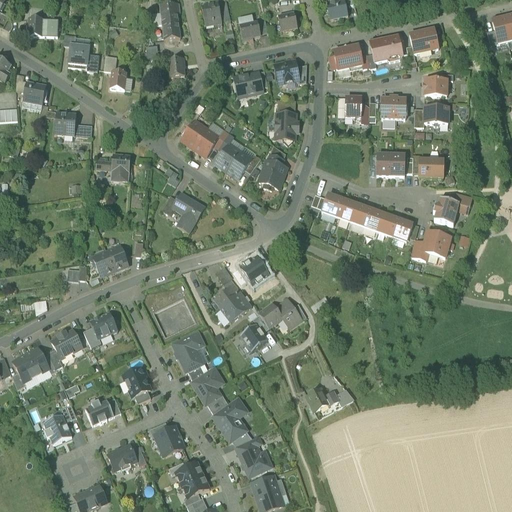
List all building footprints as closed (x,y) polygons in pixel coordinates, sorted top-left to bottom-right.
[(327,8),(326,8),(323,8),(326,17),(328,17),(330,25),(331,25),(330,24),(347,20),(347,21),(348,21),(346,11),(344,4),(343,2),(340,3),(339,0),(326,0),(328,8),(327,8)] [(345,0),(346,4),(348,10),(354,9),(351,0),(345,0)] [(160,9),(162,27),(178,26),(177,17),(180,17),(179,7),(160,9)] [(205,30),(214,28),(213,24),(221,23),(218,7),(209,9),(201,10),(205,30)] [(0,16),(0,29),(10,36),(12,31),(12,23),(0,16)] [(278,20),(282,36),(298,32),(294,17),(278,20)] [(511,21),(511,20),(502,22),(508,46),(511,44),(511,21)] [(43,41),(43,25),(43,23),(29,22),(28,40),(43,41)] [(498,48),(508,46),(502,22),(492,25),(498,48)] [(224,24),(226,36),(233,35),(231,23),(224,24)] [(258,26),(260,39),(268,38),(265,24),(258,26)] [(58,25),(50,25),(50,41),(58,41),(58,25)] [(180,43),(178,26),(162,27),(164,45),(180,43)] [(240,30),(243,46),(249,44),(248,43),(261,40),(260,39),(258,26),(254,27),(240,30)] [(409,39),(412,50),(414,59),(420,57),(428,55),(438,53),(434,34),(409,39)] [(65,47),(77,47),(77,38),(65,38),(65,47)] [(373,58),(375,67),(386,65),(389,66),(400,64),(402,61),(398,42),(386,44),(383,43),(381,45),(370,48),(373,58)] [(83,68),(87,68),(88,59),(89,50),(71,48),(68,69),(81,71),(83,68)] [(334,56),(335,60),(338,73),(338,75),(349,73),(348,70),(354,69),(354,72),(362,70),(361,63),(361,61),(360,57),(359,57),(358,50),(347,53),(342,54),(334,56)] [(406,52),(410,68),(415,66),(414,59),(412,50),(406,52)] [(369,72),(370,73),(376,72),(375,67),(373,58),(367,60),(369,72)] [(89,59),(88,59),(87,68),(87,71),(87,74),(97,76),(99,60),(89,59)] [(112,75),(114,75),(116,60),(106,59),(104,74),(112,75)] [(332,74),(338,73),(335,60),(329,61),(332,74)] [(362,70),(363,73),(369,72),(367,60),(361,61),(361,63),(362,70)] [(0,84),(5,88),(11,79),(7,76),(12,69),(0,62),(0,84)] [(168,73),(169,82),(185,80),(184,72),(184,68),(184,62),(167,64),(168,73)] [(274,69),(279,89),(297,85),(299,84),(297,72),(295,65),(274,69)] [(297,85),(298,89),(306,87),(307,69),(297,72),(299,84),(297,85)] [(116,93),(124,94),(124,93),(126,82),(126,77),(114,75),(112,75),(110,92),(111,92),(111,93),(116,93)] [(264,76),(259,77),(262,93),(268,91),(264,76)] [(256,94),(262,93),(259,77),(253,78),(256,94)] [(16,95),(21,96),(23,85),(24,80),(17,78),(16,92),(16,95)] [(234,82),(238,99),(243,98),(247,100),(257,98),(256,94),(253,78),(234,82)] [(425,100),(447,101),(447,85),(435,85),(425,84),(425,90),(424,90),(424,95),(425,95),(425,100)] [(24,105),(30,107),(42,109),(42,110),(43,109),(46,90),(46,89),(45,90),(32,87),(23,85),(21,96),(25,96),(23,106),(24,105)] [(345,122),(353,122),(361,123),(361,112),(361,103),(345,102),(345,122)] [(381,123),(396,123),(396,104),(390,103),(381,103),(381,123)] [(277,118),(295,119),(296,105),(278,104),(277,118)] [(397,104),(396,104),(396,123),(405,124),(405,118),(407,118),(407,110),(405,110),(405,105),(406,104),(397,104)] [(41,115),(42,110),(42,109),(30,107),(29,113),(41,115)] [(49,110),(43,109),(42,110),(41,121),(46,122),(49,110)] [(17,112),(0,113),(0,125),(18,124),(17,112)] [(369,127),(369,120),(369,113),(361,112),(361,123),(361,127),(369,127)] [(434,130),(438,130),(440,128),(448,128),(448,113),(424,112),(424,114),(424,128),(432,128),(434,130)] [(414,131),(424,132),(424,128),(424,114),(414,113),(414,131)] [(55,139),(75,140),(76,129),(76,119),(76,120),(63,119),(63,118),(56,117),(55,139)] [(283,146),(288,150),(293,146),(293,145),(295,145),(295,137),(298,137),(299,127),(295,126),(296,119),(295,119),(277,118),(276,126),(275,126),(275,136),(276,136),(275,144),(283,144),(283,146)] [(188,147),(195,152),(208,134),(195,125),(181,145),(187,148),(188,147)] [(75,140),(91,142),(92,130),(76,129),(75,140)] [(194,153),(206,161),(213,150),(219,141),(208,134),(195,152),(194,153)] [(213,150),(218,153),(229,138),(224,135),(219,141),(213,150)] [(234,142),(229,138),(218,153),(223,157),(229,148),(234,142)] [(222,171),(228,175),(241,156),(229,148),(223,157),(215,168),(221,172),(222,171)] [(270,159),(283,164),(286,158),(273,150),(270,159)] [(227,176),(238,184),(245,174),(251,164),(241,156),(228,175),(227,176)] [(113,166),(112,175),(129,176),(130,161),(124,161),(124,160),(113,159),(113,166)] [(245,174),(250,177),(260,163),(255,159),(251,164),(245,174)] [(263,191),(272,194),(273,191),(279,193),(286,172),(281,170),(283,164),(270,159),(268,165),(266,165),(259,186),(265,188),(263,191)] [(369,180),(376,180),(377,159),(371,159),(371,169),(369,169),(369,180)] [(376,180),(390,180),(391,159),(377,159),(376,180)] [(405,159),(391,159),(390,180),(404,181),(405,159)] [(96,173),(112,175),(113,166),(105,165),(105,162),(99,162),(99,165),(97,165),(96,173)] [(419,182),(443,182),(443,165),(419,164),(419,178),(419,182)] [(169,171),(167,178),(170,179),(168,186),(178,189),(180,183),(177,182),(179,174),(169,171)] [(128,187),(129,176),(112,175),(111,185),(128,187)] [(459,208),(469,211),(472,202),(455,197),(452,206),(459,208)] [(179,232),(188,238),(195,226),(196,227),(205,213),(181,198),(177,205),(172,212),(175,214),(186,220),(179,232)] [(331,217),(336,219),(342,203),(328,198),(326,203),(322,214),(322,216),(330,219),(331,217)] [(311,210),(317,212),(321,201),(315,199),(311,210)] [(162,215),(171,221),(175,214),(172,212),(177,205),(170,201),(162,215)] [(326,203),(321,201),(317,212),(322,214),(326,203)] [(434,225),(453,230),(457,214),(459,208),(452,206),(440,202),(438,210),(435,209),(433,217),(436,217),(434,225)] [(341,223),(350,226),(356,208),(342,203),(336,219),(342,221),(341,223)] [(359,227),(365,229),(370,213),(356,208),(350,226),(358,229),(359,227)] [(459,208),(457,214),(468,217),(469,211),(459,208)] [(370,234),(378,237),(385,218),(370,213),(365,229),(370,231),(370,234)] [(387,237),(393,240),(399,223),(385,218),(378,237),(386,240),(387,237)] [(413,228),(399,223),(393,240),(399,242),(398,244),(406,247),(408,242),(413,228)] [(408,242),(415,244),(419,231),(413,228),(408,242)] [(428,257),(445,262),(450,243),(427,236),(424,247),(422,256),(428,257)] [(460,245),(468,247),(469,241),(462,238),(460,245)] [(424,247),(415,244),(410,261),(426,265),(428,257),(422,256),(424,247)] [(135,261),(142,261),(143,247),(136,247),(135,261)] [(120,250),(107,256),(114,276),(128,270),(120,250)] [(101,281),(114,276),(107,256),(95,261),(93,262),(94,264),(93,266),(95,272),(97,273),(101,281)] [(216,277),(223,288),(231,283),(223,272),(216,277)] [(67,284),(79,285),(80,274),(68,273),(67,284)] [(223,288),(226,293),(233,287),(231,283),(223,288)] [(214,303),(220,311),(240,295),(233,287),(226,293),(214,303)] [(252,311),(240,295),(220,311),(232,326),(252,311)] [(327,300),(311,309),(315,315),(330,306),(327,300)] [(34,305),(35,316),(48,315),(47,303),(34,305)] [(282,322),(290,333),(302,324),(294,312),(288,303),(275,312),(273,308),(259,318),(260,318),(269,331),(282,322)] [(294,312),(302,324),(306,321),(298,309),(294,312)] [(92,332),(98,344),(100,344),(118,335),(110,317),(89,326),(92,332)] [(252,323),(256,328),(263,337),(269,332),(269,331),(260,318),(252,323)] [(256,328),(240,340),(245,347),(251,355),(251,356),(268,344),(263,337),(256,328)] [(98,344),(92,332),(83,336),(91,352),(101,347),(100,344),(98,344)] [(56,354),(61,363),(82,352),(73,334),(66,338),(65,336),(57,340),(58,342),(51,346),(56,354)] [(197,336),(172,348),(186,376),(188,375),(200,369),(203,368),(196,353),(204,350),(197,336)] [(244,359),(251,355),(245,347),(238,351),(244,359)] [(38,353),(25,359),(36,380),(48,373),(49,373),(44,362),(38,353)] [(49,360),(56,374),(62,371),(59,364),(61,363),(56,354),(48,358),(49,360)] [(24,386),(36,380),(25,359),(13,366),(18,377),(23,387),(24,386)] [(49,360),(44,362),(49,373),(48,373),(51,379),(57,375),(56,374),(49,360)] [(0,365),(0,373),(4,382),(11,378),(4,363),(0,365)] [(188,375),(192,385),(204,378),(200,369),(188,375)] [(192,385),(191,386),(205,409),(207,408),(221,399),(216,391),(213,387),(220,382),(221,382),(214,371),(204,378),(192,385)] [(135,379),(124,383),(132,402),(135,401),(148,395),(151,394),(145,380),(146,379),(143,372),(133,376),(135,379)] [(23,387),(18,377),(12,380),(18,394),(26,390),(24,386),(23,387)] [(213,387),(216,391),(223,387),(220,382),(213,387)] [(66,393),(69,401),(81,395),(78,388),(66,393)] [(336,400),(334,396),(325,401),(324,401),(320,393),(307,400),(311,408),(315,416),(328,408),(329,410),(338,405),(336,400)] [(148,395),(135,401),(138,408),(151,403),(148,395)] [(347,395),(342,397),(336,400),(338,405),(341,410),(348,407),(347,406),(354,403),(347,395)] [(207,408),(214,419),(229,408),(222,398),(221,399),(207,408)] [(214,419),(212,420),(230,446),(232,445),(246,435),(247,435),(238,422),(239,417),(245,413),(238,402),(229,408),(214,419)] [(115,403),(107,406),(114,421),(121,417),(115,403)] [(85,414),(92,430),(99,427),(100,428),(107,425),(107,424),(114,421),(107,406),(107,405),(100,408),(99,405),(91,408),(92,411),(85,414)] [(62,419),(66,427),(77,422),(71,409),(60,414),(62,419)] [(62,419),(44,428),(47,435),(44,436),(47,443),(50,442),(53,449),(72,441),(66,427),(62,419)] [(149,434),(153,442),(156,440),(169,434),(166,427),(149,434)] [(160,450),(164,460),(183,451),(175,431),(169,434),(156,440),(160,450)] [(236,451),(252,443),(246,435),(232,445),(236,451)] [(236,451),(239,457),(256,449),(257,449),(260,448),(259,446),(260,445),(258,441),(252,443),(236,451)] [(267,459),(260,445),(259,446),(260,448),(257,449),(262,461),(267,459)] [(107,459),(114,475),(121,472),(122,474),(131,471),(130,468),(137,465),(132,454),(130,449),(107,459)] [(238,457),(249,481),(257,477),(259,477),(261,476),(262,475),(272,470),(267,459),(262,461),(257,449),(256,449),(239,457),(238,457)] [(137,465),(139,471),(147,467),(139,451),(132,454),(137,465)] [(169,473),(172,479),(176,478),(176,477),(186,472),(183,466),(169,473)] [(176,478),(182,490),(203,479),(197,467),(186,472),(176,477),(176,478)] [(209,492),(203,479),(182,490),(187,502),(188,502),(198,497),(209,492)] [(254,495),(259,511),(275,511),(283,509),(280,500),(286,498),(281,483),(275,485),(273,479),(252,486),(255,495),(254,495)] [(76,506),(78,511),(93,511),(107,506),(106,505),(107,503),(105,499),(103,498),(100,490),(74,501),(76,506)] [(186,510),(192,507),(201,503),(198,497),(188,502),(187,502),(186,503),(185,506),(186,510)] [(280,500),(283,509),(289,507),(286,498),(280,500)] [(207,511),(203,502),(201,503),(192,507),(194,511),(207,511)]
